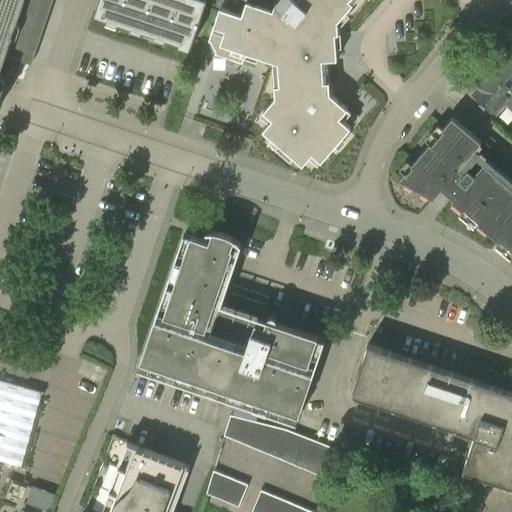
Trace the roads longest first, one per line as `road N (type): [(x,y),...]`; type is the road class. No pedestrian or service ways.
road 1 (residential): [(355,217),(393,123),(493,0)]
road 2 (residential): [(107,400),(120,367),(118,319),(171,158)]
road 3 (residential): [(355,217),(171,158)]
road 4 (residential): [(511,302),(461,263),(355,217)]
road 5 (residential): [(171,158),(37,114)]
road 6 (residential): [(37,114),(76,0)]
road 7 (residential): [(107,400),(62,511)]
